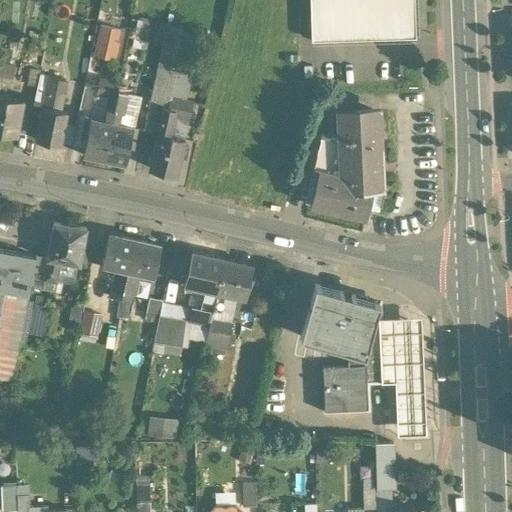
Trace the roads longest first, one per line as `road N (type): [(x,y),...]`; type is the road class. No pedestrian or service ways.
road 1 (residential): [(473,290),(0,178)]
road 2 (secondary): [(473,290),(463,0)]
road 3 (secondary): [(483,511),(473,290)]
